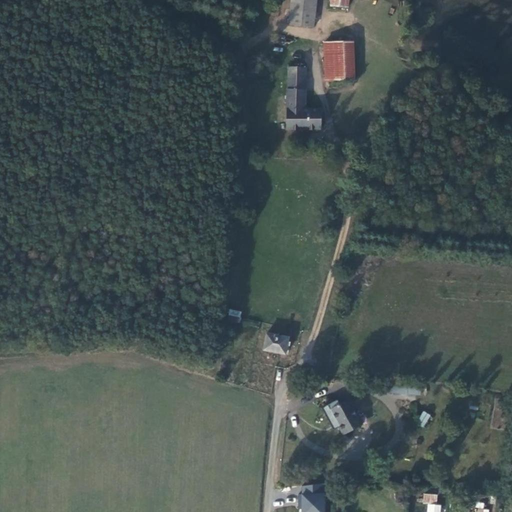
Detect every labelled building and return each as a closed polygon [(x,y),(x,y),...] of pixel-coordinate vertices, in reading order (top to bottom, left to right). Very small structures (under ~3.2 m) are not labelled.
[(317,27),(320,0),(295,0),(293,25),(317,27)] [(358,83),(357,44),(328,45),(329,83),(358,83)] [(309,56),(288,55),(287,129),(324,130),(324,109),(308,109),(309,56)] [(240,317),(229,313),(228,320),(239,322),(240,317)] [(288,338),(266,334),(263,351),(285,355),(288,338)] [(421,396),(422,388),(390,385),(389,393),(421,396)] [(423,404),(420,398),(408,405),(412,411),(423,404)] [(349,402),(329,412),(343,435),(361,426),(349,402)] [(423,411),(416,423),(424,427),(431,415),(423,411)] [(328,483),(300,485),(300,494),(296,494),(296,508),(300,508),(299,511),(320,511),(321,494),(328,494),(328,483)] [(344,489),(342,489),(341,489),(340,490),(339,492),(338,494),(339,495),(340,497),(342,497),(344,497),(345,496),(347,493),(347,492),(346,490),(344,489)] [(422,503),(437,504),(437,494),(423,493),(422,503)]
